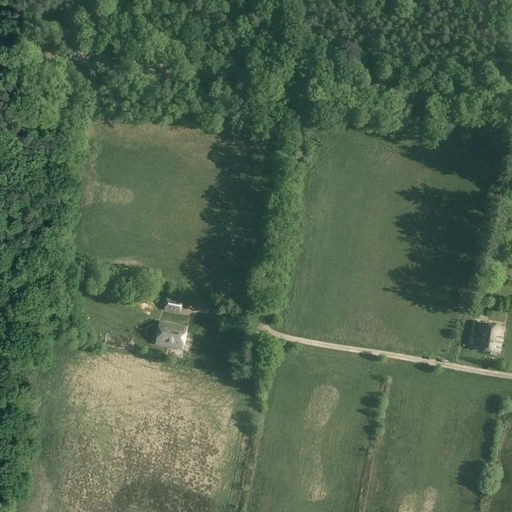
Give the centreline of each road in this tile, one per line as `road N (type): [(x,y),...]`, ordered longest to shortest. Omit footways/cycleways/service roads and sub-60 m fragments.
road 1 (unclassified): [(511,101),(0,51)]
road 2 (track): [(511,376),(264,328),(260,315),(299,113)]
